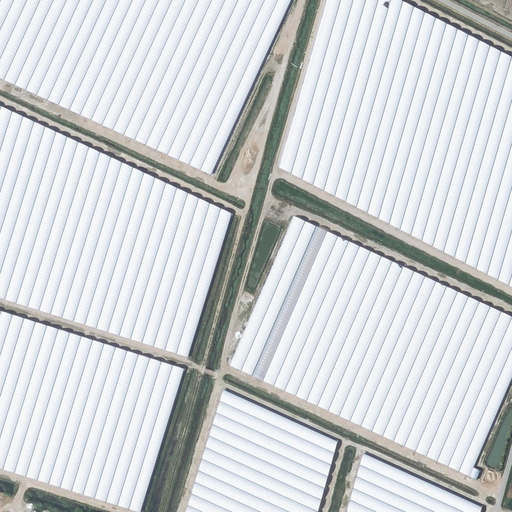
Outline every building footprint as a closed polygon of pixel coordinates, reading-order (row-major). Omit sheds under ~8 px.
[(292,0),(143,0),(267,56),(292,0)] [(511,56),(401,0),(326,0),(281,168),(511,286),(511,56)] [(511,379),(511,318),(295,214),(230,365),(477,481),(480,472),(474,469),(511,379)] [(319,511),(338,442),(225,390),(187,511),(319,511)] [(481,511),(483,508),(364,454),(348,511),(481,511)]
